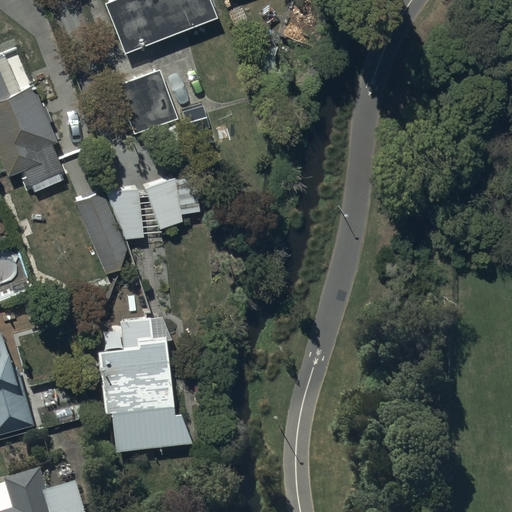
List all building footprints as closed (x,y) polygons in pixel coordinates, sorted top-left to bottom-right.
[(214,17),(206,0),(106,0),(102,2),(122,53),(214,17)] [(13,47),(0,51),(0,163),(4,173),(18,167),(30,193),(39,189),(47,207),(66,198),(59,181),(61,180),(57,171),(59,170),(48,144),(54,141),(13,47)] [(130,132),(174,116),(156,68),(112,84),(130,132)] [(179,221),(178,213),(196,210),(191,182),(173,185),(171,174),(141,185),(144,192),(136,192),(135,185),(102,186),(122,238),(141,236),(140,232),(157,231),(157,229),(179,221)] [(72,201),(102,272),(130,262),(100,190),(72,201)] [(25,263),(40,257),(22,210),(7,216),(25,263)] [(112,450),(188,441),(177,412),(171,413),(160,314),(116,319),(119,349),(94,352),(100,413),(108,412),(112,450)] [(0,432),(30,425),(14,365),(6,367),(0,342),(0,432)] [(0,511),(89,511),(82,490),(49,500),(43,478),(0,490),(0,511)]
